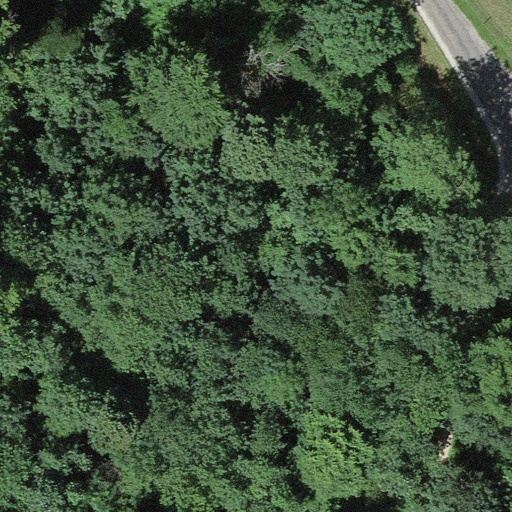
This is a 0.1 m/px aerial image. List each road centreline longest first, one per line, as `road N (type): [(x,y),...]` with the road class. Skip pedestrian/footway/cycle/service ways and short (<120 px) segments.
road 1 (track): [(511,152),(412,511)]
road 2 (track): [(427,0),(511,145)]
road 3 (track): [(436,0),(511,94)]
